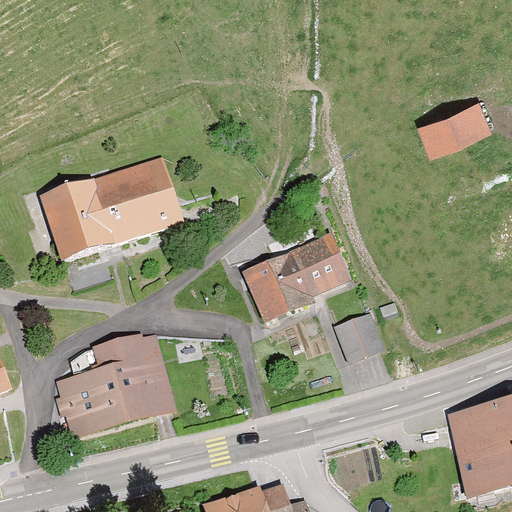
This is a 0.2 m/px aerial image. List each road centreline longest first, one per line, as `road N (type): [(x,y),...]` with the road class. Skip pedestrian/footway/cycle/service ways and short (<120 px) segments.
road 1 (secondary): [(294,434),(0,502)]
road 2 (secondary): [(511,368),(294,434)]
